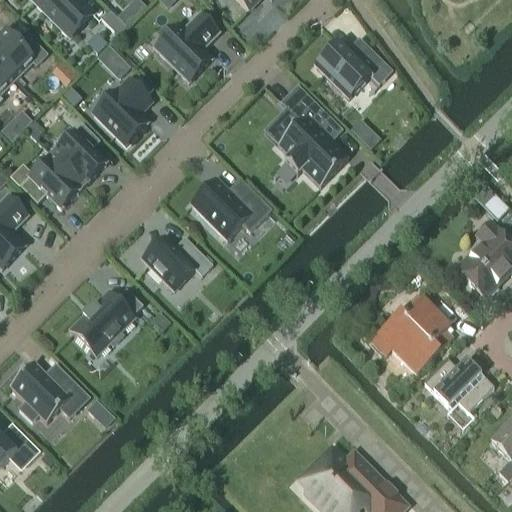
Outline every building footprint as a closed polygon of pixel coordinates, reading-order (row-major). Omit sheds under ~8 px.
[(38,0),(33,6),(70,43),(93,20),(79,6),(81,5),(75,0),(38,0)] [(258,0),(267,0),(271,4),(274,0),(232,0),(246,13),(258,0)] [(101,23),(118,41),(127,32),(117,23),(109,15),(101,23)] [(124,16),(117,23),(127,32),(134,25),(124,16)] [(219,39),(199,18),(183,34),(178,28),(152,53),(188,89),(213,64),(204,54),(219,39)] [(0,69),(14,83),(21,91),(25,87),(17,79),(32,65),(36,69),(46,60),(28,42),(19,52),(3,36),(0,38),(0,69)] [(338,49),(315,72),(348,104),(370,82),(378,91),(392,77),(360,45),(347,58),(338,49)] [(109,52),(97,65),(119,87),(131,74),(109,52)] [(0,96),(14,83),(0,69),(0,96)] [(138,121),(150,109),(129,88),(95,122),(126,152),(147,130),(138,121)] [(296,178),(303,172),(321,191),(350,163),(320,133),(319,132),(330,121),(299,89),(282,105),(303,126),(280,149),(290,160),(284,166),(296,178)] [(10,129),(1,138),(11,148),(21,139),(10,129)] [(58,152),(50,160),(83,193),(107,170),(92,154),(100,147),(83,130),(75,137),(74,136),(72,138),(65,131),(51,145),(58,152)] [(371,138),(363,146),(370,153),(379,145),(371,138)] [(27,185),(20,191),(37,208),(44,202),(59,217),(83,193),(50,160),(26,184),(27,185)] [(3,181),(0,183),(0,195),(8,187),(3,181)] [(228,197),(216,185),(191,209),(226,245),(241,229),(249,237),(270,216),(240,185),(239,186),(228,197)] [(486,194),(475,205),(482,211),(488,206),(489,204),(492,200),(486,194)] [(27,221),(7,201),(0,208),(0,272),(1,274),(24,251),(11,237),(27,221)] [(511,249),(489,227),(478,238),(485,245),(456,275),(483,302),(511,273),(511,249)] [(164,243),(142,265),(174,297),(195,277),(202,284),(213,272),(193,253),(183,263),(175,253),(164,243)] [(84,319),(82,321),(84,322),(70,336),(96,361),(108,348),(112,352),(124,340),(120,337),(143,314),(124,296),(113,307),(106,300),(94,312),(93,310),(91,312),(84,319)] [(369,346),(383,360),(389,353),(415,379),(447,347),(440,340),(449,330),(422,303),(421,304),(416,299),(399,316),(381,334),(369,346)] [(158,318),(150,326),(161,337),(169,329),(158,318)] [(424,388),(433,397),(432,398),(447,412),(450,415),(457,408),(467,418),(493,392),(465,364),(456,373),(447,364),(424,388)] [(33,368),(10,391),(25,407),(19,414),(32,427),(38,420),(46,428),(60,414),(69,423),(88,404),(59,375),(58,376),(52,383),(50,381),(46,381),(45,380),(33,368)] [(509,485),(511,481),(511,424),(490,446),(510,465),(497,477),(507,487),(509,485)] [(0,439),(0,471),(15,457),(27,469),(40,457),(12,429),(0,440),(0,439)] [(330,458),(303,485),(314,497),(309,502),(318,511),(347,511),(355,505),(362,511),(404,511),(406,511),(353,458),(347,464),(342,459),(337,465),(330,458)]
